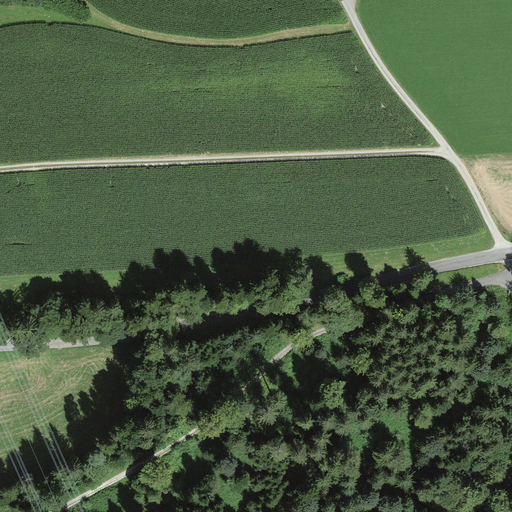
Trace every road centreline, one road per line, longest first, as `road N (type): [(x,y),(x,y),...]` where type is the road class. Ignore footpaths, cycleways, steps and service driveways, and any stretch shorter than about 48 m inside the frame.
road 1 (track): [(511,272),(372,314),(280,354),(192,431),(51,511)]
road 2 (tertiary): [(0,344),(170,327),(511,252)]
road 3 (track): [(448,152),(0,170)]
road 4 (track): [(341,0),(373,58),(466,179),(507,253)]
